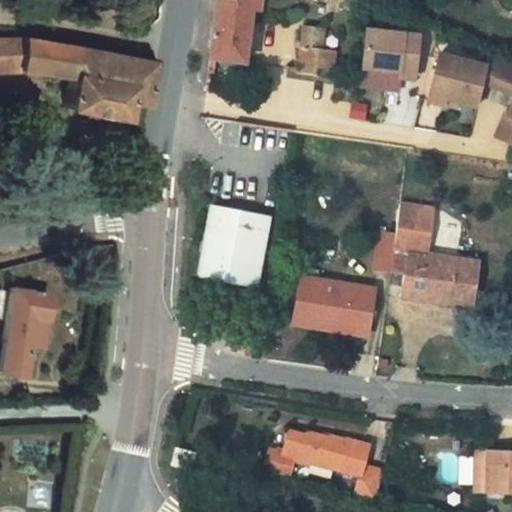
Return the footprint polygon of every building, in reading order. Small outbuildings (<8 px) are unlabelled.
[(231,0),(222,82),(258,88),(270,5),(271,0),(231,0)] [(277,0),(277,6),(346,14),(345,0),(277,0)] [(340,54),(318,51),(315,72),(316,72),(338,75),(338,69),(339,57),(340,54)] [(439,65),(387,56),(381,91),(401,95),(417,98),(416,103),(432,106),(439,65)] [(339,57),(338,69),(350,71),(352,59),(339,57)] [(152,137),(162,86),(18,66),(0,63),(0,94),(82,108),(78,137),(128,143),(132,127),(146,129),(144,136),(152,137)] [(316,72),(313,93),(347,96),(348,94),(350,71),(338,69),(338,75),(316,72)] [(511,71),(509,71),(506,83),(501,109),(511,111),(511,71)] [(506,83),(458,73),(448,120),(464,123),(465,118),(478,120),(498,124),(501,109),(506,83)] [(416,103),(417,98),(401,95),(400,100),(416,103)] [(477,126),(478,120),(465,118),(464,123),(477,126)] [(252,294),(268,218),(230,210),(228,217),(210,214),(195,282),(252,294)] [(386,247),(386,249),(380,284),(394,288),(393,310),(460,318),(465,275),(416,268),(424,222),(391,216),(386,247)] [(355,348),(362,303),(292,292),(285,337),(355,348)] [(51,340),(55,318),(17,313),(5,394),(31,397),(41,338),(51,340)] [(377,497),(374,511),(397,511),(402,489),(382,483),(384,465),(345,456),(345,459),(322,454),(321,457),(307,454),(303,474),(288,471),(284,492),(312,499),(315,481),(377,497)] [(199,488),(203,474),(185,469),(181,483),(199,488)] [(498,511),(511,511),(511,472),(508,472),(497,472),(498,511)]
